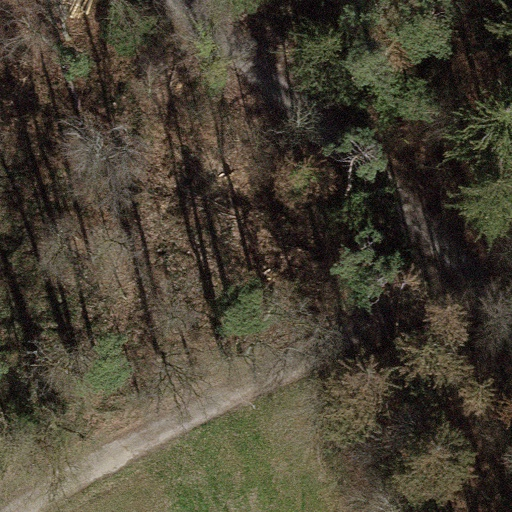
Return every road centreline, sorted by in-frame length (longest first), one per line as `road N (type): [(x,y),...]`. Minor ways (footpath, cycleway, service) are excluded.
road 1 (track): [(21,511),(463,288)]
road 2 (track): [(463,288),(174,0)]
